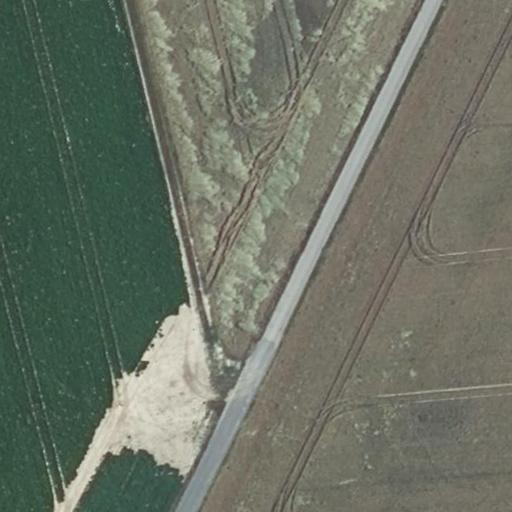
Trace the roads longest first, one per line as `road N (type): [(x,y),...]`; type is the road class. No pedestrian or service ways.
road 1 (unclassified): [(429,0),(173,511)]
road 2 (track): [(115,0),(141,123),(195,307),(232,399)]
